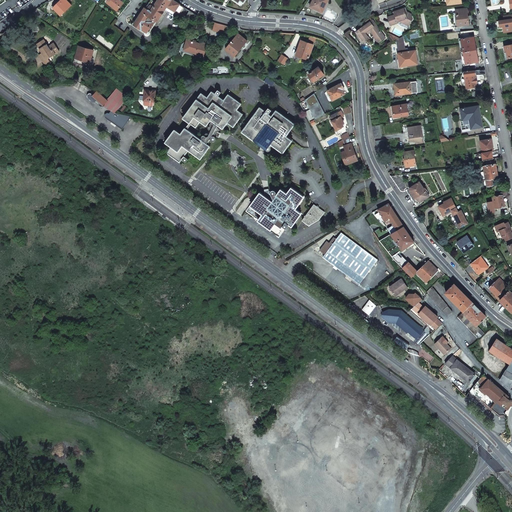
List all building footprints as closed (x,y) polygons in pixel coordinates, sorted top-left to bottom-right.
[(61,0),(61,1),(59,2),(54,8),(57,12),(58,13),(61,16),(72,5),(66,0),(61,0)] [(110,0),(110,1),(108,0),(107,2),(117,10),(122,3),(118,0),(110,0)] [(179,4),(173,0),(158,0),(157,3),(153,0),(152,0),(151,0),(145,9),(143,12),(135,25),(141,29),(142,28),(147,32),(152,23),(153,24),(153,23),(153,22),(152,22),(153,22),(154,20),(155,20),(157,21),(165,9),(167,6),(175,11),(179,4)] [(313,0),(310,7),(323,13),(328,0),(313,0)] [(38,8),(32,12),(40,18),(44,13),(38,8)] [(143,12),(145,9),(143,8),(131,25),(144,34),(144,35),(145,35),(145,36),(146,37),(147,37),(148,36),(149,36),(150,35),(150,33),(150,32),(157,21),(155,20),(154,20),(153,22),(152,22),(153,22),(153,23),(153,24),(152,23),(147,32),(142,28),(141,29),(135,25),(143,12)] [(458,15),(459,22),(459,25),(469,24),(467,8),(456,9),(457,15),(458,15)] [(405,22),(404,23),(409,26),(413,19),(411,15),(408,13),(407,13),(406,9),(395,12),(396,15),(388,17),(391,25),(398,23),(398,21),(399,21),(401,20),(405,22)] [(196,14),(190,11),(184,22),(187,24),(196,14)] [(497,21),(498,29),(503,28),(504,32),(511,30),(511,14),(503,15),(504,20),(497,21)] [(369,30),(371,32),(379,43),(385,38),(373,20),(373,21),(368,24),(355,33),(361,42),(368,37),(367,35),(365,33),(369,30)] [(223,33),(226,25),(216,23),(214,30),(223,33)] [(239,34),(226,49),(235,57),(248,41),(239,34)] [(474,36),(459,38),(463,66),(479,63),(479,62),(466,64),(461,39),(474,37),(474,36)] [(479,62),(474,37),(461,39),(466,64),(479,62)] [(46,65),(53,61),(51,57),(60,51),(54,44),(49,47),(44,40),(38,45),(41,49),(42,48),(45,52),(43,53),(40,55),(46,65)] [(202,44),(188,40),(184,50),(204,56),(208,44),(202,42),(202,44)] [(302,55),(301,57),(309,60),(314,45),(302,40),(297,54),(302,55)] [(74,61),(87,65),(88,65),(89,64),(92,51),(80,48),(78,53),(76,52),(75,56),(76,56),(74,61)] [(401,59),(402,66),(418,64),(416,50),(409,51),(409,50),(408,51),(398,53),(399,59),(401,59)] [(315,70),(309,74),(314,81),(325,74),(320,67),(315,70)] [(485,69),(464,71),(466,81),(466,84),(467,89),(478,87),(476,75),(486,74),(485,69)] [(400,95),(418,92),(416,81),(394,84),(395,93),(399,93),(400,95)] [(342,89),(344,88),(342,84),(328,90),(333,101),(345,94),(343,91),(342,89)] [(132,116),(129,115),(116,112),(128,97),(117,89),(108,100),(98,92),(94,95),(91,94),(90,94),(88,95),(88,96),(88,97),(89,98),(92,101),(94,102),(95,102),(96,102),(97,102),(97,101),(98,100),(101,103),(100,103),(100,104),(100,105),(100,106),(101,106),(102,107),(103,107),(104,106),(112,111),(111,114),(110,113),(109,113),(108,113),(107,114),(106,114),(106,115),(106,116),(107,117),(123,129),(132,116)] [(144,100),(155,101),(156,91),(145,90),(144,100)] [(188,130),(186,128),(181,134),(176,130),(167,142),(173,147),(168,153),(180,162),(183,159),(187,162),(189,159),(197,165),(210,146),(209,145),(212,140),(213,141),(214,142),(215,142),(215,141),(216,141),(217,140),(217,139),(217,138),(217,137),(216,136),(220,137),(221,133),(218,132),(218,131),(219,131),(220,131),(220,130),(220,129),(220,128),(219,128),(219,127),(218,127),(219,125),(223,128),(228,122),(234,127),(243,114),(237,109),(241,104),(229,95),(224,101),(219,96),(222,92),(219,90),(216,93),(218,94),(217,95),(212,92),(208,98),(202,94),(184,118),(190,123),(192,124),(188,130)] [(412,103),(392,106),(394,117),(413,114),(412,103)] [(469,119),(470,129),(483,127),(479,105),(460,108),(462,121),(469,119)] [(260,108),(243,132),(255,141),(257,137),(259,138),(258,140),(258,141),(257,142),(258,142),(258,143),(259,143),(260,144),(261,143),(262,144),(260,151),(264,152),(265,149),(266,149),(267,150),(268,151),(269,151),(270,151),(271,151),(271,150),(272,149),(272,148),(273,148),(274,148),(275,147),(275,146),(284,153),(292,140),(286,136),(295,123),(277,110),(272,116),(269,114),(272,110),(269,108),(267,111),(268,111),(267,112),(260,108)] [(345,124),(339,113),(330,117),(337,130),(337,129),(338,130),(341,128),(344,126),(343,124),(345,124)] [(464,130),(470,129),(469,119),(462,121),(464,130)] [(380,125),(373,126),(374,132),(375,137),(382,136),(380,125)] [(424,142),(421,126),(408,128),(410,141),(416,141),(416,143),(424,142)] [(343,141),(338,143),(340,147),(352,143),(350,137),(349,137),(343,141)] [(481,141),(483,153),(492,151),(491,145),(493,145),(492,139),(481,141)] [(384,140),(376,141),(377,147),(378,150),(386,149),(384,140)] [(352,143),(340,147),(346,164),(358,160),(352,143)] [(404,152),(406,167),(410,166),(411,170),(418,169),(417,165),(416,165),(414,150),(404,152)] [(492,151),(483,153),(483,157),(484,160),(486,159),(493,158),(492,151)] [(483,166),(483,167),(486,180),(487,184),(487,186),(494,185),(493,178),(498,177),(496,164),(483,166)] [(400,175),(390,176),(400,191),(401,192),(404,192),(405,191),(405,190),(405,189),(407,188),(407,187),(400,175)] [(416,205),(429,196),(419,181),(406,190),(416,205)] [(247,211),(277,234),(283,226),(287,228),(290,224),(292,225),(301,213),(295,209),(304,197),(292,188),(287,194),(281,189),(277,196),(276,195),(276,194),(276,193),(277,192),(276,191),(276,190),(275,190),(274,190),(273,190),(272,190),(271,191),(271,192),(271,193),(271,194),(270,193),(269,190),(265,191),(265,192),(265,193),(263,195),(261,193),(247,211)] [(503,196),(508,195),(507,191),(492,195),(493,201),(488,202),(490,212),(496,211),(496,210),(503,208),(502,207),(505,206),(503,196)] [(446,202),(444,203),(439,206),(443,215),(453,211),(454,213),(453,214),(454,215),(462,211),(461,210),(458,211),(451,198),(446,201),(446,202)] [(388,203),(372,213),(380,222),(384,220),(384,221),(390,217),(391,219),(390,220),(393,225),(400,221),(388,203)] [(316,207),(313,205),(302,220),(309,225),(320,219),(325,212),(317,206),(316,207)] [(468,223),(462,211),(454,215),(460,227),(468,223)] [(404,226),(400,221),(393,225),(388,228),(391,233),(404,226)] [(505,238),(507,241),(511,238),(511,233),(510,233),(509,231),(511,231),(511,230),(508,222),(505,224),(504,222),(495,227),(498,232),(500,231),(503,238),(505,238)] [(391,233),(379,240),(392,256),(414,241),(404,226),(391,233)] [(379,229),(374,232),(379,240),(391,233),(388,228),(382,232),(379,229)] [(325,254),(323,257),(360,284),(378,259),(342,232),(332,245),(325,254)] [(467,236),(457,242),(464,252),(474,245),(467,236)] [(320,250),(325,254),(332,245),(327,241),(320,250)] [(489,267),(481,256),(472,262),(471,263),(479,274),(489,267)] [(461,263),(465,268),(471,263),(472,262),(468,257),(461,263)] [(418,271),(417,272),(426,282),(438,269),(429,261),(418,271)] [(403,267),(404,269),(412,277),(417,272),(418,271),(408,262),(403,267)] [(499,296),(501,299),(510,290),(511,289),(506,285),(504,288),(497,280),(496,281),(491,275),(483,282),(486,285),(487,284),(490,287),(489,288),(498,297),(499,296)] [(402,278),(389,287),(396,296),(408,287),(402,278)] [(458,317),(479,339),(485,334),(477,325),(482,320),(483,320),(484,319),(483,319),(486,315),(473,302),(454,283),(446,292),(453,300),(453,301),(455,304),(456,303),(464,311),(458,317)] [(427,291),(447,316),(452,312),(432,287),(427,291)] [(501,299),(500,300),(511,312),(511,311),(511,292),(510,290),(501,299)] [(370,301),(364,310),(370,315),(377,306),(370,301)] [(424,307),(419,303),(412,308),(422,316),(421,316),(427,322),(428,321),(436,328),(442,323),(437,318),(438,317),(426,306),(424,307)] [(397,321),(408,331),(417,339),(423,331),(423,329),(402,310),(389,309),(382,312),(382,316),(388,320),(396,321),(397,321)] [(407,332),(408,331),(397,321),(396,321),(388,320),(388,322),(396,323),(407,332)] [(445,341),(447,340),(443,335),(435,343),(445,354),(451,348),(447,343),(445,341)] [(510,363),(500,380),(511,390),(511,389),(511,348),(496,338),(489,350),(510,363)] [(475,373),(452,355),(445,363),(469,381),(475,373)] [(483,374),(474,385),(480,390),(476,395),(485,403),(491,408),(495,402),(500,406),(502,404),(507,409),(511,403),(511,402),(507,398),(509,397),(501,389),(489,379),(483,374)] [(501,415),(505,416),(504,413),(507,409),(502,404),(500,406),(495,402),(491,408),(501,415)]
